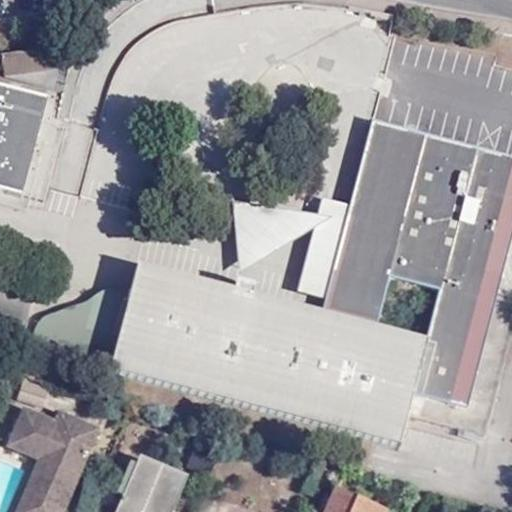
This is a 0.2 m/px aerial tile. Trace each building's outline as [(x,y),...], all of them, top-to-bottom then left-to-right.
[(33,48),(1,55),(6,76),(38,69),(33,48)] [(41,99),(0,87),(0,192),(16,196),(41,99)] [(134,269),(115,340),(107,374),(396,452),(404,421),(458,434),(491,309),(511,227),(511,163),(371,126),(320,317),(134,269)] [(34,296),(0,287),(0,333),(23,339),(34,296)] [(511,332),(511,314),(491,309),(458,434),(483,441),(511,332)] [(107,374),(115,340),(59,322),(37,333),(31,355),(95,371),(95,373),(105,376),(107,374)] [(7,450),(39,464),(47,467),(27,511),(65,511),(100,432),(58,415),(55,424),(24,411),(7,450)] [(167,511),(181,478),(139,460),(136,468),(123,500),(117,511),(167,511)] [(27,511),(47,467),(39,464),(18,511),(27,511)] [(123,500),(136,468),(130,465),(117,497),(123,500)] [(174,511),(187,481),(181,478),(167,511),(174,511)] [(378,511),(335,490),(324,511),(378,511)]
